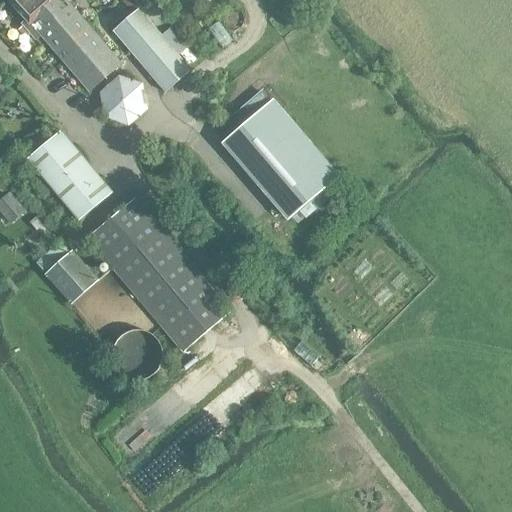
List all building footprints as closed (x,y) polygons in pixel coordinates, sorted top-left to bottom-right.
[(66,0),(8,0),(25,20),(21,24),(35,41),(40,37),(89,93),(122,64),(66,0)] [(139,0),(120,0),(130,10),(140,0),(139,0)] [(112,30),(166,94),(192,71),(138,8),(112,30)] [(153,103),(124,70),(96,93),(125,127),(153,103)] [(0,84),(0,103),(9,95),(0,84)] [(242,126),(224,141),(291,218),(337,179),(271,102),(261,91),(233,115),(242,126)] [(78,222),(109,196),(57,135),(26,160),(78,222)] [(12,191),(0,200),(0,207),(11,221),(26,208),(12,191)] [(230,311),(136,199),(88,240),(181,353),(230,311)] [(36,216),(29,222),(37,231),(44,225),(36,216)] [(97,281),(71,253),(45,276),(70,304),(97,281)] [(155,345),(155,340),(153,336),(151,331),(147,326),(143,323),(139,321),(130,319),(126,319),(121,320),(116,322),(112,325),(108,330),(106,333),(103,339),(103,344),(104,353),(106,357),(109,362),(113,366),(117,368),(127,371),(134,371),(138,369),(146,365),(149,362),(152,357),(154,352),(155,345)]
